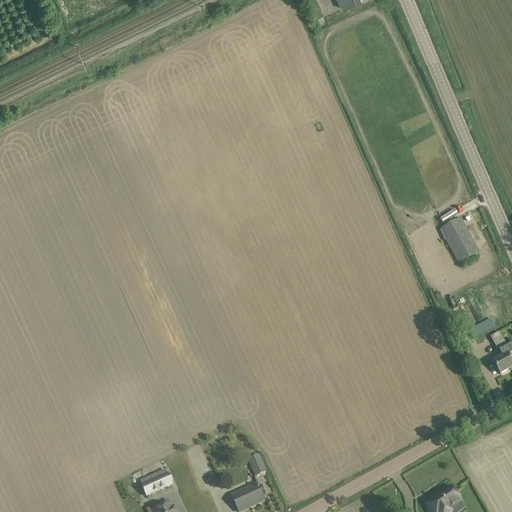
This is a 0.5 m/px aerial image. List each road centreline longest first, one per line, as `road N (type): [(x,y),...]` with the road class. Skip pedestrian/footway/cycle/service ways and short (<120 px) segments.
road 1 (unclassified): [(511,245),(406,0)]
road 2 (unclassified): [(307,511),(511,401)]
